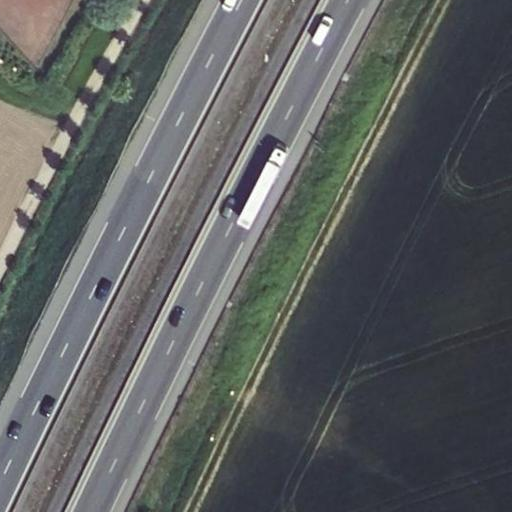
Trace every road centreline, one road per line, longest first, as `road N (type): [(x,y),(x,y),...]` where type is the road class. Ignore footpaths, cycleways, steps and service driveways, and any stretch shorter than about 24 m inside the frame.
road 1 (motorway): [(91,511),(348,0)]
road 2 (motorway): [(241,0),(0,483)]
